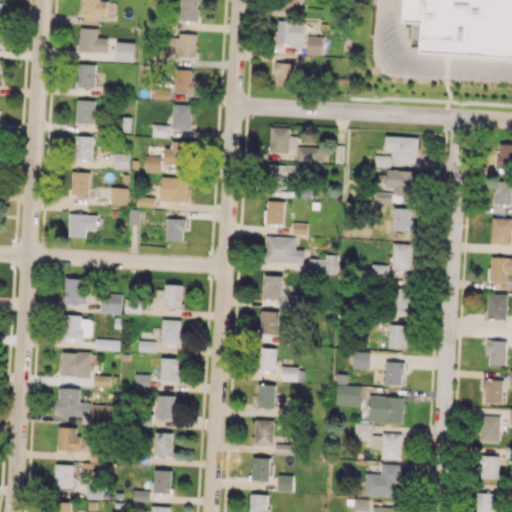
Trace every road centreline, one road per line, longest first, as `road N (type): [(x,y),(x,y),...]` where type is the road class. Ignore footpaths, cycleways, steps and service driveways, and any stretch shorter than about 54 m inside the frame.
road 1 (residential): [(42,0),(11,511)]
road 2 (residential): [(239,0),(210,511)]
road 3 (residential): [(459,118),(437,511)]
road 4 (residential): [(511,120),(234,105)]
road 5 (residential): [(225,266),(0,253)]
